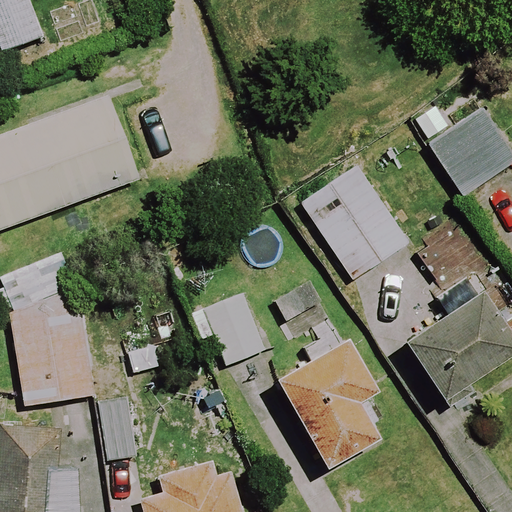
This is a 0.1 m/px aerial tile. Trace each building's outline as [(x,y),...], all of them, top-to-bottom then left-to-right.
[(0,0),(0,51),(39,38),(25,0),(0,0)] [(511,164),(511,150),(474,90),(442,110),(453,129),(428,145),(461,197),(511,164)] [(0,230),(140,179),(111,98),(0,138),(0,230)] [(481,270),(457,224),(416,245),(440,291),(481,270)] [(93,395),(69,259),(2,271),(26,407),(93,395)] [(511,353),(511,328),(487,290),(402,344),(438,400),(511,353)] [(263,352),(244,295),(202,309),(221,366),(263,352)] [(377,391),(351,340),(275,380),(322,471),(386,438),(365,398),(377,391)] [(48,511),(48,429),(0,429),(0,511),(48,511)] [(160,494),(139,499),(142,511),(239,511),(229,473),(217,476),(213,460),(155,474),(160,494)]
